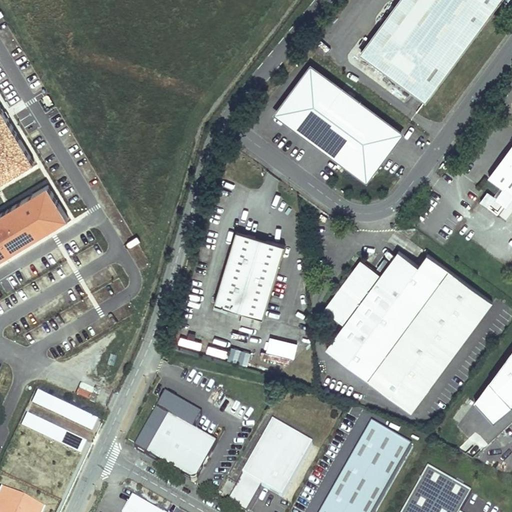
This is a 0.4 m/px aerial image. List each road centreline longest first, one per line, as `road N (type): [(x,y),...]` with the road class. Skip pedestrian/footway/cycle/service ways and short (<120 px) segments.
road 1 (unclassified): [(511,48),(403,194),(377,212),(337,206),(234,122)]
road 2 (unclassified): [(234,122),(218,136),(156,331),(99,454)]
road 3 (unknown): [(271,210),(232,218),(219,241),(205,305),(213,328),(252,342),(273,330),(296,255),(283,217)]
road 4 (unclassified): [(327,0),(234,122)]
